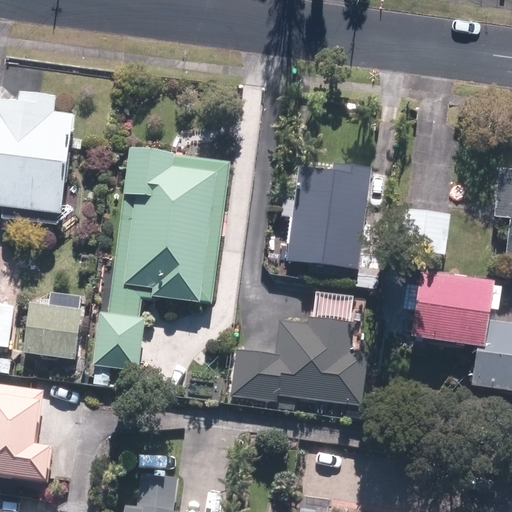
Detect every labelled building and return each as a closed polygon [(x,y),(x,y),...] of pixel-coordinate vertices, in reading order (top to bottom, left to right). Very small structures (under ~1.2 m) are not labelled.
[(0,104),(0,212),(60,221),(73,121),(51,118),(53,101),(18,96),(17,107),(0,104)] [(230,165),(129,152),(107,318),(97,316),(90,369),(137,375),(147,301),(211,310),(230,165)] [(284,268),(357,276),(369,172),(330,168),(329,176),(295,172),(292,204),(283,203),(281,223),(289,224),(284,268)] [(511,173),(496,171),(490,220),(507,222),(501,269),(511,270),(511,173)] [(449,218),(401,212),(396,253),(444,259),(449,218)] [(0,271),(0,348),(8,350),(14,309),(0,307),(0,271)] [(511,324),(493,322),(498,288),(414,275),(404,341),(473,352),(467,391),(511,398),(511,324)] [(28,305),(21,358),(72,365),(81,299),(48,295),(46,308),(28,305)] [(235,353),(229,400),(275,406),(276,399),(359,410),(366,356),(350,354),(354,327),(277,317),(272,358),(235,353)] [(0,387),(0,478),(47,485),(51,449),(35,447),(42,393),(0,387)] [(172,511),(176,479),(141,475),(136,511),(122,509),(122,511),(172,511)]
